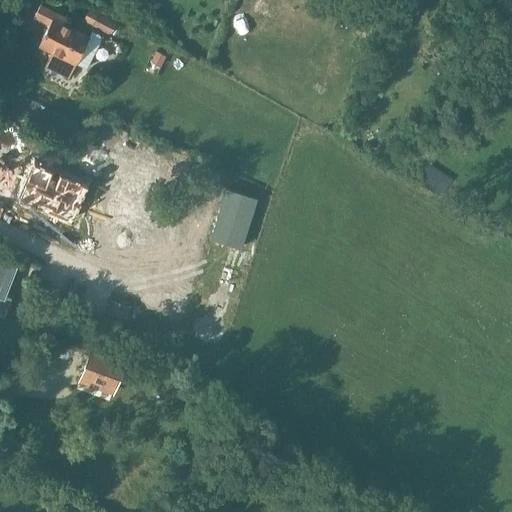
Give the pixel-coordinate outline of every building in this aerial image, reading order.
[(39,44),(52,51),(44,67),(68,78),(75,64),(86,69),(101,39),(99,34),(92,31),(90,36),(71,27),(70,28),(63,24),(67,19),(41,6),(41,5),(40,4),(34,17),(35,17),(35,16),(49,23),(39,44)] [(81,20),(110,35),(116,23),(86,8),(81,20)] [(377,14),(367,10),(363,21),(373,25),(377,14)] [(160,65),(165,56),(157,51),(152,60),(160,65)] [(17,93),(7,114),(68,146),(79,124),(17,93)] [(89,185),(34,161),(18,200),(37,208),(39,204),(45,206),(43,211),(72,223),(74,218),(75,219),(89,185)] [(210,238),(241,248),(257,198),(226,188),(210,238)] [(0,316),(3,317),(9,300),(4,299),(17,265),(0,258),(0,316)] [(124,300),(111,297),(108,311),(121,314),(124,300)] [(89,353),(80,378),(115,391),(124,366),(89,353)]
